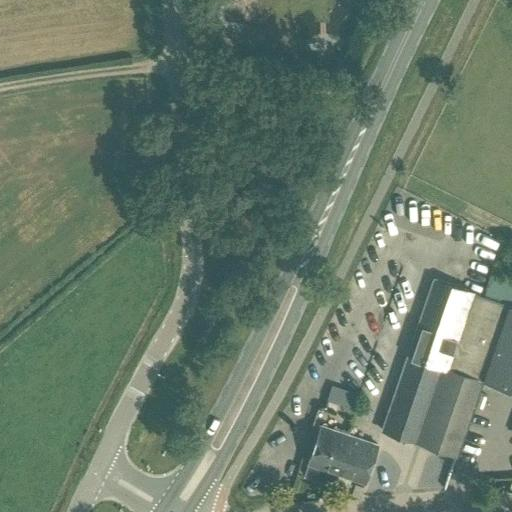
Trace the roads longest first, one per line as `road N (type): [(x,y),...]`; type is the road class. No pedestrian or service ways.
road 1 (primary): [(173,511),(239,401),(424,0)]
road 2 (unclassified): [(98,465),(181,310),(190,269),(170,0)]
road 3 (track): [(0,87),(144,66),(375,104)]
road 4 (unclassified): [(336,511),(511,499)]
